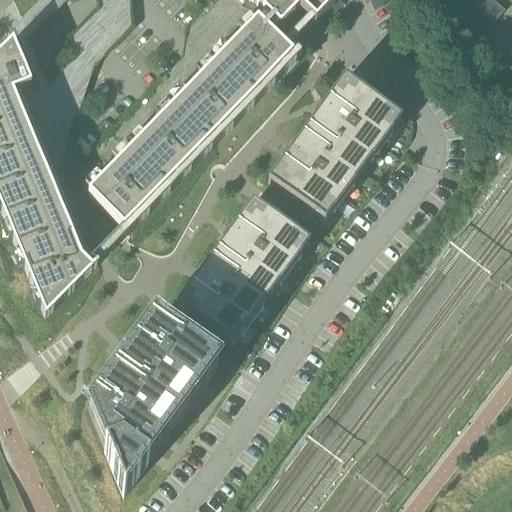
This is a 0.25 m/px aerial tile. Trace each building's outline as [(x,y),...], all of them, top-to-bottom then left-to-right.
[(246,0),(278,31),(280,32),(283,29),(286,26),(289,23),(292,20),(299,12),(315,28),(335,7),(326,0),(246,0)] [(381,0),(378,0),(370,4),(374,12),(385,7),(381,0)] [(445,0),(487,34),(505,12),(490,0),(445,0)] [(94,204),(97,207),(100,210),(123,233),(291,60),(291,61),(292,59),(272,40),(269,36),(265,33),(263,31),(260,27),(257,24),(255,26),(89,197),(88,198),(91,201),(94,204)] [(0,213),(6,227),(5,227),(6,229),(17,254),(17,255),(18,257),(18,256),(29,282),(28,282),(29,284),(40,310),(41,312),(45,322),(53,314),(53,315),(55,313),(54,313),(74,293),(76,292),(75,292),(93,273),(92,272),(81,262),(77,251),(13,96),(31,89),(13,45),(12,46),(7,50),(6,51),(6,52),(0,57),(0,213)] [(344,82),(268,184),(323,226),(400,124),(344,82)] [(252,205),(176,308),(232,349),(309,247),(252,205)] [(218,370),(154,325),(89,413),(123,499),(218,370)]
